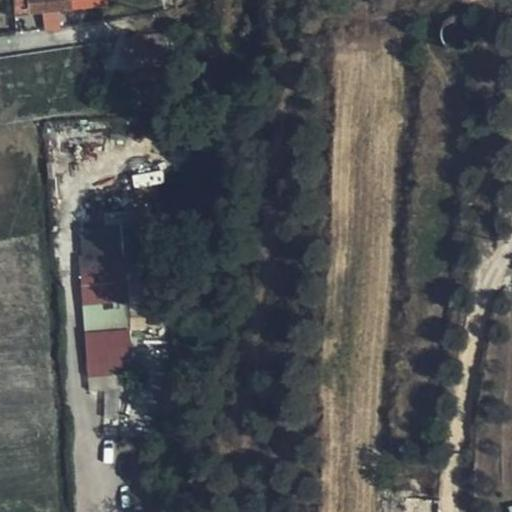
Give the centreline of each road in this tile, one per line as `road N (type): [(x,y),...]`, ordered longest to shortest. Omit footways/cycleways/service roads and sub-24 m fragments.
road 1 (unknown): [(101,511),(71,252)]
road 2 (unknown): [(462,511),(484,352),(511,262)]
